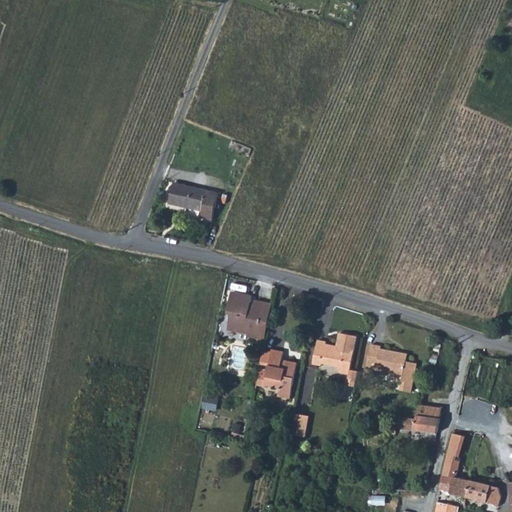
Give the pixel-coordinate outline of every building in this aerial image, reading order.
[(219,192),(173,182),(169,201),(202,209),(200,218),(213,220),(219,192)] [(253,292),(232,288),(228,309),(232,310),(230,322),(239,324),(238,328),(249,330),(248,332),(258,334),(266,298),(256,296),(254,304),(251,303),(253,292)] [(272,299),(266,298),(258,334),(266,335),(272,299)] [(327,337),(318,336),(314,359),(323,361),(323,359),(339,362),(342,368),(351,370),(358,333),(340,329),(336,342),(327,340),(327,337)] [(382,343),(382,341),(373,339),(368,360),(376,363),(376,364),(403,371),(401,378),(415,381),(420,360),(409,357),(410,350),(382,343)] [(284,347),(272,344),(271,347),(269,358),(268,364),(260,362),(256,381),(265,382),(265,381),(279,384),(277,392),(290,394),(297,358),(282,355),(284,347)] [(269,358),(271,347),(264,345),(264,347),(262,357),(269,358)] [(413,389),(415,381),(401,378),(399,386),(413,389)] [(204,395),(203,408),(218,410),(219,396),(204,395)] [(440,417),(443,406),(419,403),(417,413),(440,417)] [(304,432),(308,412),(295,409),(291,430),(304,432)] [(393,417),(391,425),(410,427),(425,429),(437,431),(440,417),(417,413),(416,417),(399,414),(399,418),(393,417)] [(425,429),(410,427),(409,435),(424,437),(425,429)] [(467,495),(500,503),(504,487),(471,479),(467,495)] [(457,511),(459,504),(453,503),(438,500),(434,511),(457,511)]
